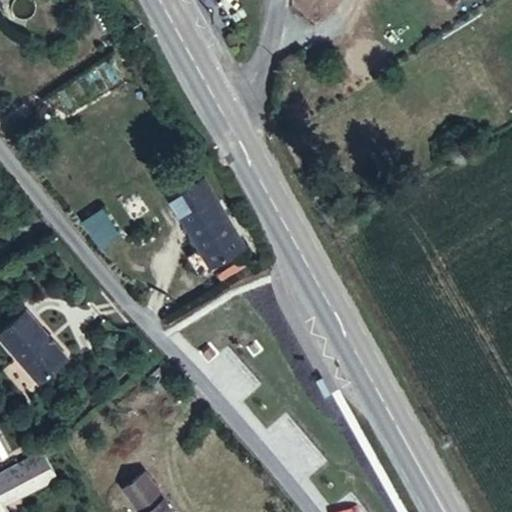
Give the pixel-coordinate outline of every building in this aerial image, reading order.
[(210,269),(247,247),(204,175),(167,197),(210,269)] [(81,221),(98,248),(119,234),(102,208),(81,221)] [(0,330),(0,342),(39,387),(71,360),(26,308),(0,330)] [(152,359),(139,371),(153,388),(166,376),(152,359)] [(40,456),(0,480),(0,511),(5,511),(4,510),(54,479),(40,456)] [(131,490),(144,511),(146,511),(169,498),(154,475),(131,490)] [(177,511),(169,498),(146,511),(177,511)]
